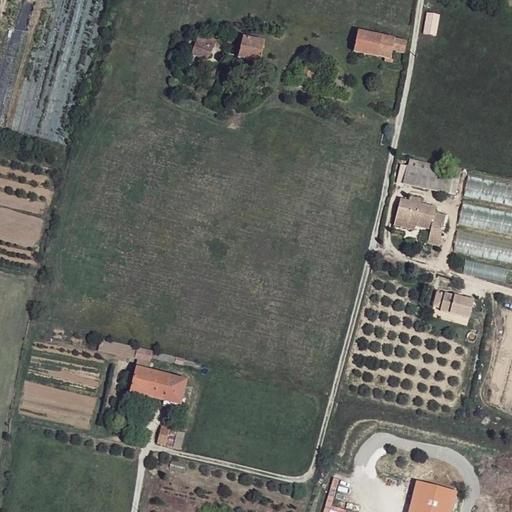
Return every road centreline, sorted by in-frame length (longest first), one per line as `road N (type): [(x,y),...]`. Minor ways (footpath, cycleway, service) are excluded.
road 1 (unclassified): [(424,0),(370,278),(312,474),(283,481),(152,449),(140,457),(130,511)]
road 2 (track): [(376,248),(511,291)]
